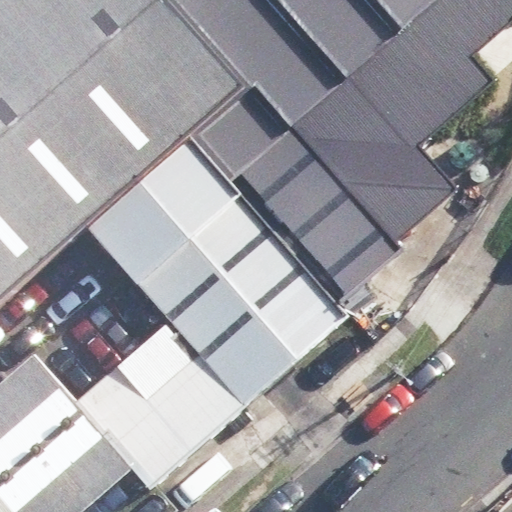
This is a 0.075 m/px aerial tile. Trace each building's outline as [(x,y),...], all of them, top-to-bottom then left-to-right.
[(171,0),(12,0),(0,11),(0,309),(252,93),(171,0)] [(171,0),(252,93),(291,138),(451,0),(171,0)] [(188,148),(170,164),(86,236),(249,424),(351,337),(188,148)] [(238,205),(351,337),(413,283),(300,152),(238,205)] [(111,511),(140,488),(33,365),(0,393),(0,511),(111,511)]
